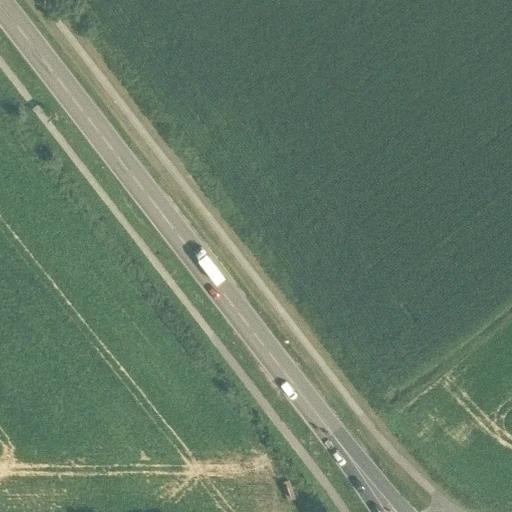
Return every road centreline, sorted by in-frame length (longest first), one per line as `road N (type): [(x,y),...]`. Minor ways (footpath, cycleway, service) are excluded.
road 1 (primary): [(341,447),(0,6)]
road 2 (track): [(381,442),(511,335)]
